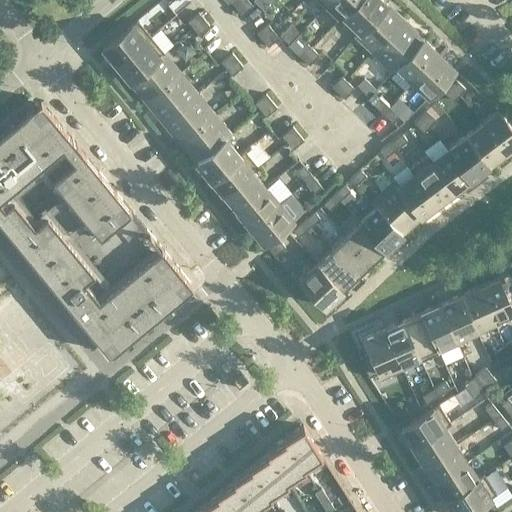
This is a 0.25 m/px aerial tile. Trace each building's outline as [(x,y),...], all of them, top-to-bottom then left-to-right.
[(253,5),(248,0),(245,0),(236,7),(242,14),(253,5)] [(358,0),(330,0),(324,6),(340,21),(345,16),(344,15),(358,0)] [(386,3),(382,0),(358,0),(344,15),(345,16),(359,29),(360,30),(386,3)] [(405,21),(386,3),(360,30),(359,29),(355,33),(375,53),(405,21)] [(204,18),(199,11),(188,20),(193,27),(204,18)] [(210,25),(204,18),(193,27),(199,34),(210,25)] [(151,36),(137,19),(103,47),(117,64),(151,36)] [(424,39),(405,21),(375,53),(395,71),(399,67),(399,66),(424,39)] [(268,23),(257,32),(262,39),(273,30),(268,23)] [(279,37),(273,30),(262,39),(268,46),(279,37)] [(165,52),(151,36),(117,64),(130,80),(163,52),(164,53),(165,52)] [(439,53),(424,39),(399,66),(399,67),(413,80),(439,53)] [(306,42),(297,52),(303,58),(313,48),(306,42)] [(319,54),(313,48),(303,58),(309,64),(319,54)] [(163,52),(130,80),(146,100),(180,72),(164,53),(163,52)] [(238,59),(232,52),(221,61),(227,68),(238,59)] [(455,68),(439,53),(413,80),(429,95),(455,68)] [(243,66),(238,59),(227,68),(232,74),(243,66)] [(197,93),(180,72),(146,100),(163,120),(197,93)] [(342,76),(332,86),(338,92),(348,82),(342,76)] [(357,85),(369,96),(373,91),(376,88),(364,77),(357,85)] [(465,88),(455,78),(449,85),(459,94),(465,88)] [(354,87),(348,82),(338,92),(345,98),(354,87)] [(459,94),(449,85),(443,91),(453,100),(459,94)] [(213,113),(197,93),(163,120),(180,141),(213,113)] [(271,100),(266,93),(255,102),(261,109),(271,100)] [(379,96),(373,103),(383,112),(389,106),(379,96)] [(277,107),(271,100),(261,109),(266,115),(277,107)] [(72,137),(71,136),(48,108),(46,110),(40,103),(0,135),(0,219),(66,299),(65,300),(70,305),(78,314),(77,314),(78,315),(104,346),(107,350),(190,281),(180,269),(80,147),(81,147),(76,141),(76,142),(72,137)] [(399,115),(389,106),(383,112),(393,122),(399,115)] [(436,119),(426,109),(420,115),(430,125),(436,119)] [(511,145),(511,127),(498,110),(481,123),(503,152),(511,145)] [(231,135),(213,113),(180,141),(197,161),(226,138),(231,135)] [(430,125),(420,115),(414,122),(424,131),(430,125)] [(503,152),(481,123),(465,135),(487,165),(503,152)] [(298,133),(293,126),(282,135),(288,141),(298,133)] [(304,139),(298,133),(288,141),(293,148),(304,139)] [(407,140),(402,133),(391,141),(396,148),(407,140)] [(487,165),(465,135),(448,148),(470,178),(487,165)] [(226,138),(197,161),(211,178),(240,154),(239,154),(226,138)] [(396,148),(391,141),(380,149),(385,156),(396,148)] [(470,178),(448,148),(432,160),(431,160),(454,190),(470,178)] [(245,149),(241,152),(239,154),(240,154),(211,178),(224,194),(253,170),(253,171),(259,167),(245,149)] [(428,154),(427,155),(410,168),(414,173),(415,173),(437,202),(454,190),(431,160),(432,160),(431,158),(428,154)] [(313,175),(304,164),(297,170),(306,181),(313,175)] [(366,175),(360,168),(350,178),(356,184),(366,175)] [(253,170),(224,194),(238,211),(266,187),(253,171),(253,170)] [(415,173),(414,173),(399,184),(398,185),(421,215),(437,202),(415,173)] [(322,186),(313,175),(306,181),(315,191),(322,186)] [(399,184),(396,179),(371,202),(375,207),(376,206),(401,233),(421,215),(398,185),(399,184)] [(350,190),(344,183),(334,193),(340,199),(350,190)] [(279,203),(266,187),(238,211),(251,226),(279,203)] [(340,199),(334,193),(324,202),(330,209),(340,199)] [(293,219),(279,203),(251,226),(264,243),(293,219)] [(376,206),(375,207),(360,221),(386,248),(401,233),(376,206)] [(320,217),(314,210),(304,219),(309,226),(320,217)] [(309,226),(304,219),(293,228),(299,235),(309,226)] [(386,248),(360,221),(345,235),(371,262),(386,248)] [(371,262),(345,235),(330,249),(356,276),(371,262)] [(285,246),(280,239),(269,248),(275,255),(285,246)] [(356,276),(330,249),(316,263),(341,290),(356,276)] [(341,290),(316,263),(299,278),(324,305),(341,290)] [(498,277),(478,286),(494,320),(511,311),(511,288),(505,291),(498,277)] [(494,320),(478,286),(460,294),(475,328),(494,320)] [(475,328),(460,294),(440,303),(455,337),(456,336),(475,328)] [(455,337),(440,303),(421,311),(440,352),(459,343),(456,336),(455,337)] [(440,352),(421,311),(403,320),(421,360),(440,352)] [(421,360),(403,320),(384,328),(403,369),(421,360)] [(403,369),(384,328),(364,337),(370,352),(360,357),(368,376),(379,371),(382,378),(403,369)] [(510,351),(505,344),(494,353),(499,359),(510,351)] [(485,366),(475,375),(480,381),(491,373),(485,366)] [(231,379),(239,388),(248,380),(240,371),(231,379)] [(496,380),(491,373),(480,381),(485,388),(496,380)] [(480,381),(475,375),(464,383),(469,390),(480,381)] [(445,380),(434,388),(439,395),(450,387),(445,380)] [(485,388),(480,381),(469,390),(474,397),(485,388)] [(439,395),(434,388),(422,395),(427,402),(439,395)] [(511,402),(508,397),(501,403),(510,414),(511,412),(511,402)] [(500,413),(491,402),(485,407),(493,418),(500,413)] [(451,422),(439,403),(402,427),(413,445),(444,425),(445,426),(451,422)] [(405,406),(393,414),(398,421),(409,414),(405,406)] [(509,424),(500,413),(493,418),(502,429),(509,424)] [(303,466),(304,465),(322,454),(303,425),(283,438),(285,440),(286,439),(303,466)] [(444,425),(413,445),(424,463),(455,443),(445,426),(444,425)] [(286,480),(287,479),(305,468),(304,465),(303,466),(286,439),(285,440),(266,451),(268,454),(269,453),(286,480)] [(467,461),(455,443),(424,463),(436,481),(467,461)] [(269,494),(270,493),(288,481),(287,479),(286,480),(269,453),(268,454),(250,465),(251,467),(252,467),(269,494)] [(478,478),(478,477),(467,461),(436,481),(447,498),(478,478)] [(252,507),(253,507),(271,495),(270,493),(269,494),(252,467),(251,467),(233,479),(234,481),(235,481),(252,507)] [(484,473),(480,475),(478,477),(478,478),(447,498),(455,511),(467,511),(481,503),(486,511),(489,511),(497,507),(490,497),(497,493),(484,473)] [(249,511),(255,509),(253,507),(252,507),(235,481),(234,481),(216,493),(217,495),(218,494),(229,511),(249,511)] [(321,487),(315,492),(321,502),(328,497),(321,487)] [(203,511),(229,511),(218,494),(217,495),(199,507),(201,509),(202,508),(203,511)] [(321,502),(328,511),(334,508),(328,497),(321,502)]
